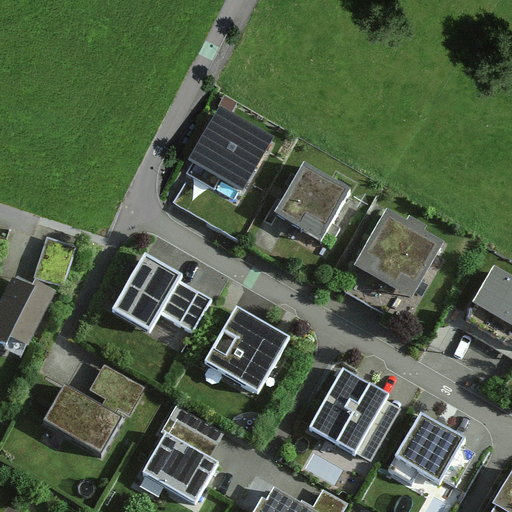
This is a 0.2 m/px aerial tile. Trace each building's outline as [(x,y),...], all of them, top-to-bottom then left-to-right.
[(269,146),(212,115),(180,172),(238,203),(269,146)] [(318,247),(347,200),(298,170),(269,217),(318,247)] [(440,252),(381,217),(349,272),(408,307),(440,252)] [(67,280),(78,244),(51,236),(39,272),(67,280)] [(209,303),(133,259),(99,315),(176,360),(209,303)] [(511,290),(480,273),(451,325),(511,359),(511,290)] [(25,352),(46,300),(6,284),(0,298),(0,347),(2,343),(25,352)] [(253,398),(282,343),(225,313),(196,369),(253,398)] [(385,398),(335,370),(299,431),(350,460),(385,398)] [(94,462),(117,423),(58,390),(36,429),(94,462)] [(439,497),(466,447),(414,419),(388,470),(439,497)] [(197,507),(218,469),(158,437),(137,475),(197,507)] [(511,511),(511,471),(488,511),(511,511)] [(300,511),(259,490),(247,511),(300,511)]
